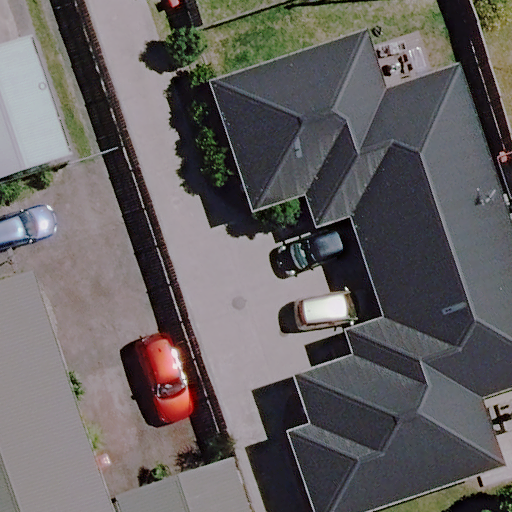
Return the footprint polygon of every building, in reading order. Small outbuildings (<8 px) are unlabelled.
[(127,0),(187,205),(357,156),(322,38),(285,49),(271,0),(127,0)] [(0,186),(52,170),(14,49),(0,53),(0,186)] [(510,294),(479,170),(355,201),(385,325),(510,294)] [(0,511),(95,511),(21,289),(0,295),(0,511)] [(233,511),(219,472),(109,511),(233,511)]
